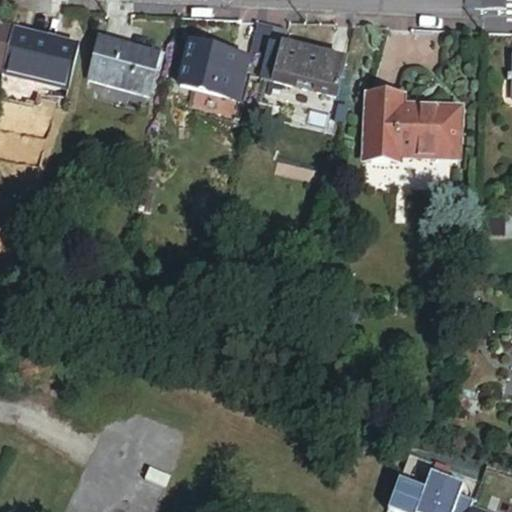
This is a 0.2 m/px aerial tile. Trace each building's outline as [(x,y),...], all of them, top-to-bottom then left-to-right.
[(246,57),(262,61),(271,28),(255,24),(246,57)] [(331,100),(340,65),(277,49),(282,31),(271,28),(262,61),(274,64),(269,84),(331,100)] [(0,71),(3,72),(12,35),(0,31),(0,71)] [(3,73),(66,89),(76,50),(12,35),(3,72),(3,73)] [(87,82),(145,95),(154,55),(96,42),(87,82)] [(175,85),(232,100),(241,64),(185,49),(175,85)] [(257,81),(269,84),(274,64),(262,61),(257,81)] [(392,153),(449,156),(452,106),(395,103),(395,93),(363,91),(359,159),(392,161),(392,153)] [(509,239),(509,220),(492,219),(491,238),(509,239)] [(74,357),(43,345),(31,375),(62,388),(74,357)] [(465,491),(432,479),(430,484),(463,496),(465,491)] [(462,500),(463,496),(430,484),(426,495),(400,485),(389,511),(473,511),(476,505),(462,500)]
